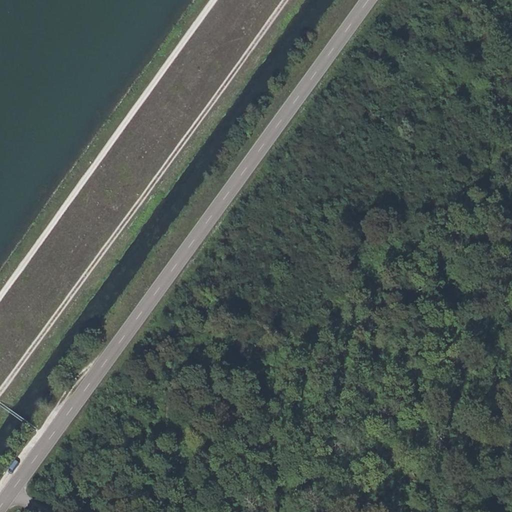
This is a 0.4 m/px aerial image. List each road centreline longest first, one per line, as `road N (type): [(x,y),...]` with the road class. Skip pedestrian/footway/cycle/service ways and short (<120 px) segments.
road 1 (tertiary): [(367,0),(0,508)]
road 2 (track): [(285,0),(0,391)]
road 3 (track): [(213,0),(0,295)]
